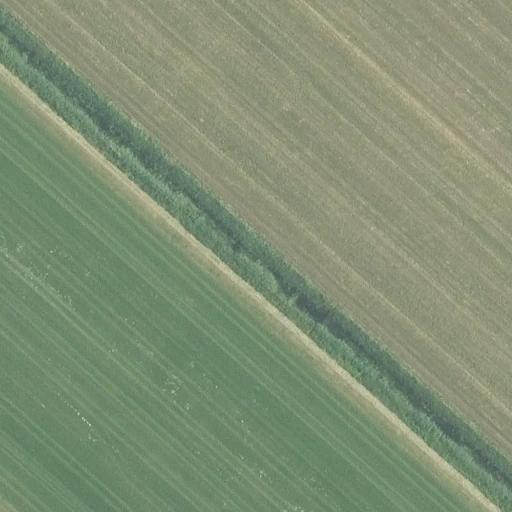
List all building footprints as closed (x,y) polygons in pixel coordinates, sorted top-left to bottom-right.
[(153,61),(138,77),(154,92),(169,75),(153,61)] [(96,182),(63,231),(80,243),(114,195),(96,182)] [(100,228),(84,245),(110,270),(127,253),(100,228)] [(141,301),(159,318),(171,305),(153,289),(141,301)] [(2,296),(0,298),(0,360),(33,324),(2,296)] [(94,352),(112,369),(156,322),(138,306),(94,352)] [(205,357),(216,343),(197,327),(186,341),(205,357)] [(184,346),(141,391),(158,408),(202,363),(184,346)] [(212,397),(183,428),(199,444),(258,382),(239,365),(226,379),(227,379),(211,396),(212,397)] [(283,367),(267,382),(279,395),(295,379),(283,367)] [(272,421),(259,435),(275,451),(303,422),(285,405),(271,420),(272,421)] [(243,452),(260,469),(272,457),(255,440),(243,452)] [(238,458),(227,470),(245,486),(256,474),(238,458)]
